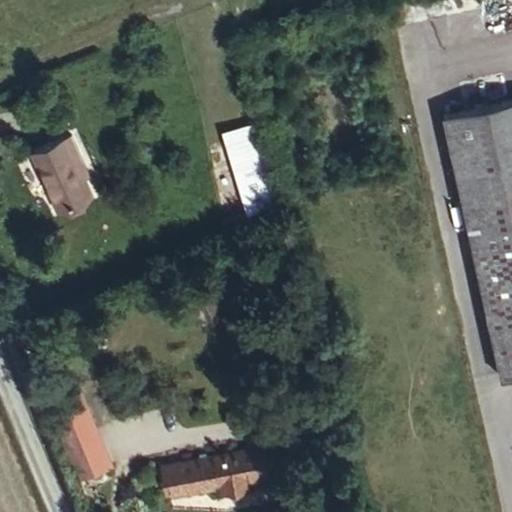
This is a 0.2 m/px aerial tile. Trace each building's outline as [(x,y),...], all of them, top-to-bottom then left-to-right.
[(503,377),(511,374),(511,96),(444,112),(503,377)] [(92,193),(84,175),(75,156),(81,154),(72,133),(33,151),(58,208),(92,193)] [(75,156),(84,175),(89,173),(81,154),(75,156)] [(248,210),(270,203),(257,163),(236,170),(248,210)] [(79,474),(108,462),(83,402),(54,414),(79,474)] [(251,485),(244,448),(164,463),(169,491),(222,481),(224,490),(251,485)]
